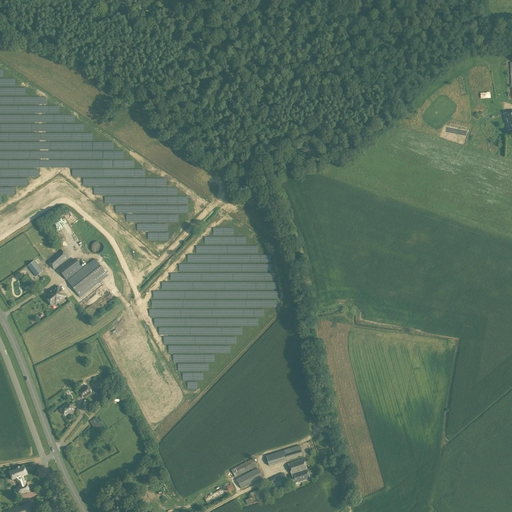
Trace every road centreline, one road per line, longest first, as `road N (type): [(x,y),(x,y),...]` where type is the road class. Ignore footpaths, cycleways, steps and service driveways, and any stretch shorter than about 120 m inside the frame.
road 1 (track): [(269,246),(228,217),(211,225),(145,299),(162,349)]
road 2 (track): [(144,305),(110,238),(69,203),(56,202),(0,238)]
road 3 (track): [(237,85),(396,86)]
road 4 (track): [(132,285),(211,207),(257,195)]
road 5 (primary): [(55,453),(1,318)]
road 6 (unclassified): [(43,459),(0,344)]
